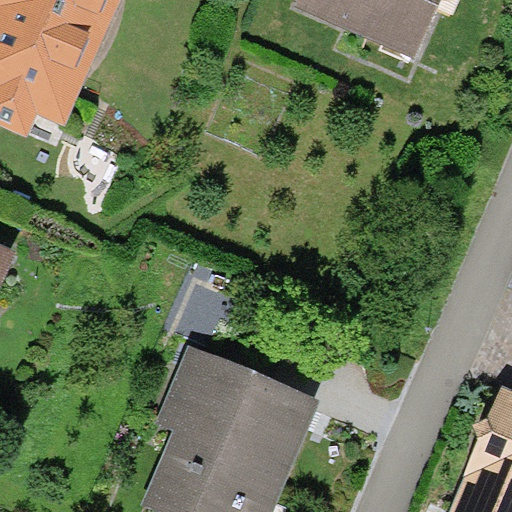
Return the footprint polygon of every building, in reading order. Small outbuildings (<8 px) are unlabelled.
[(119,0),(0,0),(0,132),(17,141),(27,120),(53,133),(99,42),(119,0)] [(446,0),(291,0),(284,17),(415,73),(446,0)] [(0,287),(13,261),(0,254),(0,287)] [(265,511),(312,408),(185,352),(149,433),(172,443),(143,510),(146,511),(265,511)] [(511,511),(511,396),(499,391),(447,511),(511,511)]
